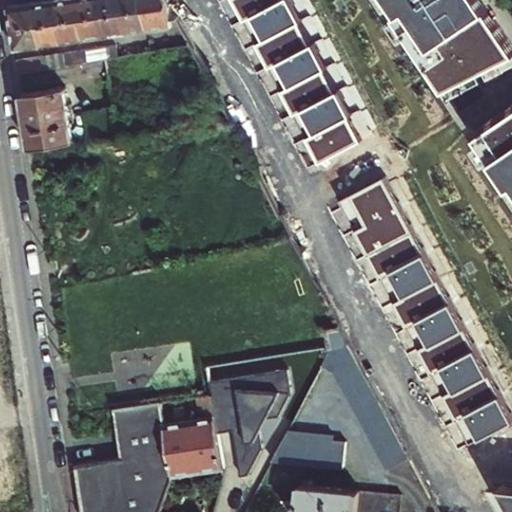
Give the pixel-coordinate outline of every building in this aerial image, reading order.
[(37,24),(39,24),(58,21),(54,0),(47,0),(33,2),(37,24)] [(77,0),(54,0),(58,21),(59,20),(80,17),(81,17),(77,0)] [(99,0),(77,0),(81,17),(102,14),(99,0)] [(122,11),(120,0),(99,0),(102,14),(104,14),(122,11)] [(124,11),(142,8),(141,0),(120,0),(122,11),(124,11)] [(141,0),(142,8),(146,7),(168,4),(166,0),(141,0)] [(315,149),(322,163),(363,139),(350,115),(355,112),(341,88),(336,90),(285,0),(234,0),(242,14),(249,26),(268,61),(273,71),(294,110),(301,123),(315,149)] [(392,0),(400,12),(396,14),(446,92),(511,54),(511,42),(483,0),(392,0)] [(37,24),(33,2),(9,6),(11,17),(12,27),(37,24)] [(179,25),(168,4),(146,7),(149,30),(179,25)] [(142,8),(124,11),(128,33),(149,30),(146,7),(142,8)] [(104,14),(107,36),(128,33),(124,11),(122,11),(104,14)] [(102,14),(81,17),(80,17),(83,39),(107,36),(104,14),(102,14)] [(80,17),(59,20),(63,43),(83,39),(80,17)] [(58,21),(39,24),(42,46),(63,43),(59,20),(58,21)] [(14,40),(16,49),(42,46),(39,24),(37,24),(12,27),(14,40)] [(115,45),(109,46),(110,58),(117,57),(115,45)] [(110,58),(109,46),(85,50),(86,62),(106,59),(110,58)] [(64,53),(66,65),(86,62),(85,50),(64,53)] [(43,56),(45,68),(66,65),(64,53),(43,56)] [(17,60),(19,72),(45,68),(43,56),(17,60)] [(27,125),(30,147),(73,141),(69,115),(64,88),(23,94),(27,125)] [(508,511),(511,511),(511,104),(479,127),(511,176),(511,485),(493,483),(508,511)] [(87,139),(117,134),(113,108),(83,113),(87,139)] [(73,141),(87,139),(83,113),(69,115),(73,141)] [(465,431),(471,442),(511,419),(511,410),(386,174),(342,199),(353,221),(365,243),(375,261),(389,289),(402,314),(416,339),(428,361),(440,385),(453,408),(465,431)] [(377,456),(402,443),(340,327),(329,329),(332,348),(322,368),(334,375),(377,456)] [(290,370),(211,384),(213,393),(217,417),(218,422),(219,430),(236,427),(245,476),(253,475),(263,455),(259,432),(271,414),(285,412),(294,398),(290,370)] [(161,511),(174,475),(165,424),(162,402),(118,409),(125,459),(78,466),(84,504),(85,511),(161,511)] [(217,417),(165,424),(174,475),(200,471),(224,467),(225,466),(224,459),(222,447),(220,435),(219,430),(218,422),(217,417)] [(274,462),(342,469),(345,442),(331,441),(332,437),(289,433),(274,462)] [(384,470),(409,457),(402,443),(377,456),(384,470)] [(361,483),(300,477),(296,511),(401,511),(403,494),(360,490),(361,483)]
